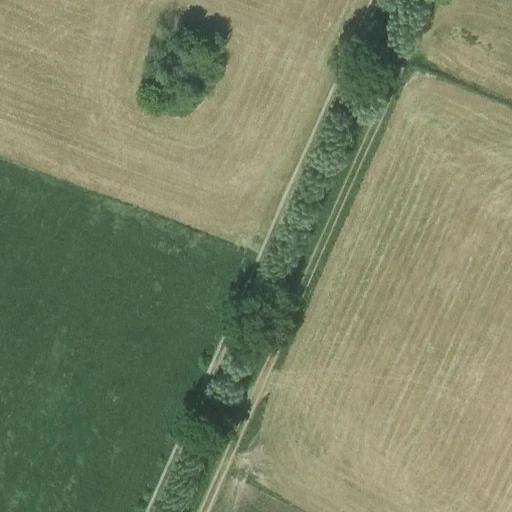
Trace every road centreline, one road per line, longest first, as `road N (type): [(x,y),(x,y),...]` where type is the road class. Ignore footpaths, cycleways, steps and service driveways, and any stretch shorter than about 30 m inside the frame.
road 1 (track): [(151,511),(377,0)]
road 2 (track): [(201,511),(426,0)]
